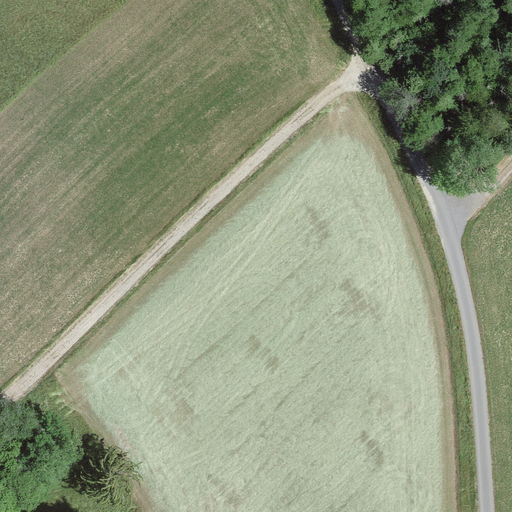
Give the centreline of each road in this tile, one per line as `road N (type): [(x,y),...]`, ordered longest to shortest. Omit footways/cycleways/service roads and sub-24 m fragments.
road 1 (track): [(374,71),(0,402)]
road 2 (unclassified): [(487,511),(476,352),(451,237)]
road 3 (track): [(451,237),(339,0)]
